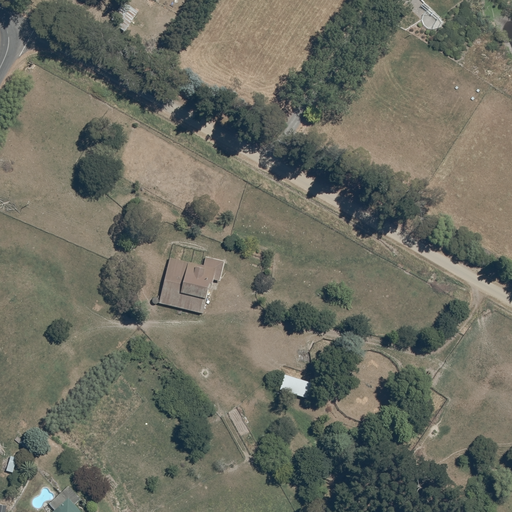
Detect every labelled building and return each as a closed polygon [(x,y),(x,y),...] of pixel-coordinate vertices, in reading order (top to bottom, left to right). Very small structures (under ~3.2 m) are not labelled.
[(120,2),(106,25),(122,35),(136,12),(120,2)] [(225,261),(206,257),(204,266),(170,258),(159,303),(205,314),(211,288),(213,288),(215,278),(220,280),(225,261)] [(315,383),(285,374),(280,390),(310,399),(315,383)] [(11,456),(7,469),(13,471),(17,458),(11,456)] [(77,511),(72,506),(81,498),(69,484),(48,504),(55,511),(58,507),(61,510),(58,511),(77,511)]
